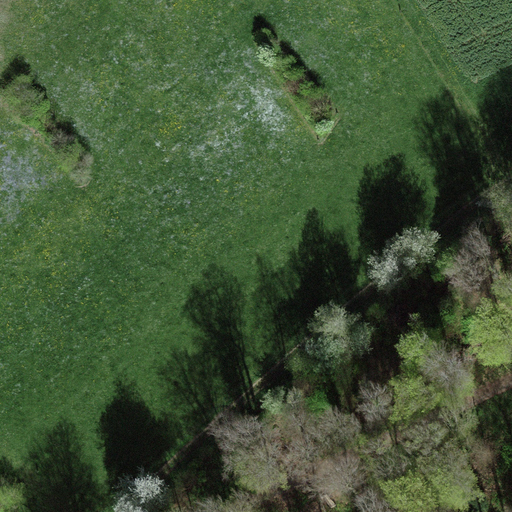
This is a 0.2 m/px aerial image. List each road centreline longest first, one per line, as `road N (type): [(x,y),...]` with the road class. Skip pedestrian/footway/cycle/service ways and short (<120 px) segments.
road 1 (track): [(511,166),(456,190),(121,511)]
road 2 (track): [(220,511),(511,384)]
